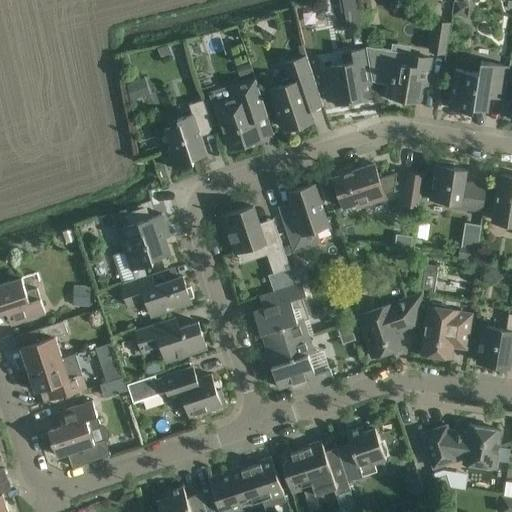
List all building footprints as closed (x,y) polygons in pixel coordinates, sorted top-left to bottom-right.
[(436,0),(432,36),(430,51),(446,53),(448,39),(453,0),(436,0)] [(466,17),(469,3),(454,1),(452,15),(466,17)] [(345,13),(348,28),(362,25),(359,10),(345,13)] [(169,44),(158,47),(161,57),(172,53),(169,44)] [(269,90),(275,108),(281,127),(286,125),(287,130),(313,121),(308,107),(322,102),(307,57),(306,54),(305,55),(302,44),(297,46),(300,56),(284,62),(289,78),(282,80),(283,85),(269,90)] [(366,48),(340,52),(342,63),(329,66),(336,105),(361,100),(359,85),(372,83),(366,48)] [(427,85),(430,65),(431,58),(406,54),(404,64),(396,63),(394,75),(392,74),(392,78),(389,78),(386,96),(419,101),(422,84),(427,85)] [(473,108),(478,109),(487,110),(489,97),(504,99),(507,79),(509,66),(480,62),(479,73),(455,69),(449,108),(473,112),(473,108)] [(132,100),(150,94),(145,77),(126,84),(132,100)] [(240,145),(242,149),(251,146),(251,142),(260,138),(254,119),(268,115),(255,77),(231,85),(235,98),(216,105),(230,148),(240,145)] [(189,105),(191,112),(192,114),(177,119),(179,123),(165,128),(171,147),(168,149),(174,169),(194,163),(192,159),(207,154),(199,131),(212,127),(203,101),(189,105)] [(454,167),(454,164),(441,162),(440,165),(435,165),(430,198),(446,201),(445,206),(482,212),(486,185),(465,181),(466,169),(454,167)] [(333,177),(339,196),(343,208),(355,204),(356,207),(385,198),(384,194),(394,191),(394,190),(396,173),(379,179),(374,164),(333,177)] [(418,207),(420,195),(423,175),(407,173),(403,204),(418,207)] [(511,176),(500,175),(492,221),(511,223),(511,176)] [(281,211),(287,230),(294,250),(319,241),(316,229),(328,225),(314,184),(288,192),(293,207),(281,211)] [(253,206),(223,216),(235,252),(265,242),(253,206)] [(127,208),(113,213),(118,226),(121,227),(125,240),(122,240),(132,270),(135,279),(147,275),(144,266),(153,263),(152,260),(170,254),(165,238),(169,236),(162,214),(151,217),(128,225),(125,214),(129,212),(127,208)] [(281,242),(265,247),(274,274),(290,268),(281,242)] [(475,261),(478,247),(460,244),(458,258),(475,261)] [(132,280),(121,284),(128,307),(147,301),(151,315),(172,308),(191,302),(190,297),(194,296),(190,286),(187,288),(183,276),(155,285),(151,274),(147,275),(135,279),(132,280)] [(421,291),(432,293),(435,277),(423,276),(421,291)] [(11,325),(17,323),(36,316),(45,313),(37,288),(26,292),(22,278),(0,284),(0,313),(6,311),(11,325)] [(267,349),(307,336),(302,319),(297,320),(291,300),(306,295),(302,283),(292,286),(277,291),(280,302),(253,311),(261,333),(262,333),(267,349)] [(90,306),(91,287),(73,286),(73,306),(90,306)] [(421,294),(358,315),(372,356),(392,350),(400,347),(398,339),(402,337),(399,331),(416,325),(421,294)] [(422,353),(442,356),(450,357),(452,345),(466,348),(471,314),(457,312),(458,310),(429,305),(422,353)] [(506,329),(483,326),(477,361),(509,366),(511,353),(511,314),(508,313),(506,329)] [(166,360),(187,354),(206,347),(198,322),(179,328),(175,316),(146,326),(135,330),(143,353),(162,346),(166,360)] [(21,347),(28,370),(62,358),(55,337),(67,332),(64,321),(58,322),(39,329),(43,340),(21,347)] [(305,378),(309,390),(334,381),(330,369),(315,374),(308,354),(313,353),(307,336),(267,349),(272,365),(271,365),(278,387),(305,378)] [(112,342),(95,348),(100,362),(117,356),(112,342)] [(58,398),(87,388),(76,354),(62,359),(62,358),(28,370),(36,392),(54,386),(58,398)] [(217,390),(214,380),(211,374),(197,379),(193,365),(161,376),(166,390),(170,402),(183,397),(189,417),(226,405),(220,389),(217,390)] [(154,374),(127,383),(128,384),(133,401),(145,397),(166,390),(161,376),(156,378),(154,374)] [(103,393),(104,395),(127,388),(123,376),(106,382),(100,384),(103,393)] [(49,431),(56,453),(57,456),(68,453),(72,467),(110,455),(105,440),(95,444),(90,430),(101,426),(92,401),(58,412),(62,426),(49,431)] [(433,468),(452,461),(458,459),(457,458),(463,459),(463,462),(495,467),(496,461),(508,463),(509,453),(498,451),(501,430),(469,425),(467,433),(448,430),(446,425),(422,433),(433,468)] [(347,481),(362,476),(362,475),(376,471),(374,463),(383,460),(386,459),(385,456),(386,455),(386,449),(383,445),(381,445),(375,427),(373,428),(364,431),(362,427),(346,432),(350,443),(336,448),(347,481)] [(309,446),(300,449),(316,495),(319,494),(320,496),(334,491),(334,489),(337,488),(338,494),(350,490),(347,481),(336,448),(325,452),(321,441),(308,445),(309,446)] [(310,511),(320,508),(316,495),(300,449),(292,452),(291,450),(279,455),(285,474),(292,493),(303,489),(306,497),(305,498),(310,511)] [(251,466),(262,499),(266,511),(276,511),(275,505),(286,501),(284,495),(278,476),(271,457),(259,461),(259,463),(251,466)] [(230,471),(242,509),(254,505),(253,502),(262,499),(251,466),(242,469),(242,467),(230,471)] [(220,511),(233,511),(242,509),(230,471),(209,478),(220,511)] [(446,474),(435,478),(439,488),(449,485),(446,474)] [(206,511),(200,494),(187,498),(183,487),(167,492),(169,496),(157,500),(161,511),(206,511)] [(0,511),(8,511),(2,493),(0,493),(0,511)] [(511,511),(511,496),(501,495),(498,511),(511,511)] [(362,511),(368,510),(364,498),(354,501),(358,511),(362,511)]
